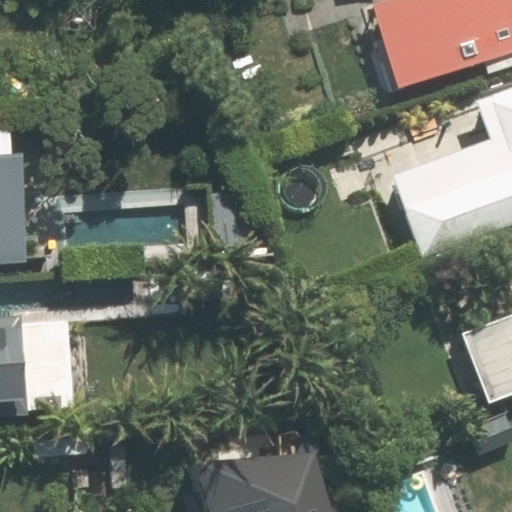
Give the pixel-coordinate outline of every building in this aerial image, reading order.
[(511,0),(361,0),(388,97),(511,63),(511,0)] [(383,186),(416,270),(511,232),(511,91),(472,107),(487,146),(383,186)] [(0,258),(21,258),(15,161),(0,161),(0,258)] [(511,317),(454,338),(478,406),(511,393),(511,317)] [(0,408),(63,406),(59,325),(0,326),(0,408)] [(326,511),(306,443),(185,453),(201,511),(326,511)]
